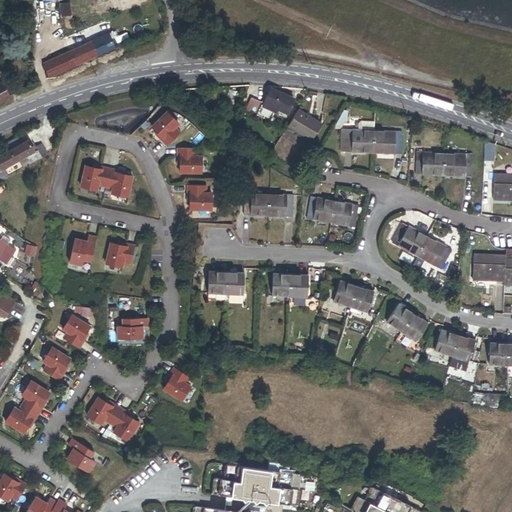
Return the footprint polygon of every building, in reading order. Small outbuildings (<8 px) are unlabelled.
[(98,56),(115,49),(109,34),(92,42),(98,56)] [(43,63),(49,78),(98,56),(92,42),(43,63)] [(0,84),(0,103),(10,98),(3,83),(0,84)] [(293,98),(270,88),(264,101),(287,112),(293,98)] [(260,102),(250,98),(244,112),(254,116),(260,102)] [(321,123),(297,108),(288,124),(312,138),(321,123)] [(180,130),(175,125),(179,121),(167,109),(151,124),(163,136),(161,137),(167,143),(180,130)] [(241,126),(237,132),(244,136),(248,130),(241,126)] [(372,152),(373,131),(345,130),(344,151),(372,152)] [(401,132),(373,131),(372,152),(400,153),(401,132)] [(9,151),(19,145),(15,138),(4,144),(9,151)] [(9,151),(0,155),(0,170),(33,152),(27,141),(19,145),(9,151)] [(40,144),(36,146),(41,156),(45,153),(40,144)] [(202,170),(202,154),(197,154),(197,146),(178,146),(178,154),(180,154),(180,170),(202,170)] [(442,175),(443,153),(415,152),(414,174),(442,175)] [(471,154),(443,153),(442,175),(470,176),(471,154)] [(106,184),(110,167),(102,165),(102,167),(86,164),(81,185),(97,188),(99,182),(106,184)] [(128,195),(133,174),(117,170),(117,168),(110,167),(106,184),(113,185),(112,192),(128,195)] [(511,174),(494,174),(493,199),(511,199),(511,174)] [(212,207),(212,191),(206,191),(206,183),(188,183),(188,191),(190,191),(190,207),(212,207)] [(267,216),(268,194),(244,193),(243,215),(267,216)] [(292,195),(268,194),(267,216),(291,216),(292,195)] [(306,218),(329,222),(333,201),(309,196),(306,218)] [(333,201),(329,222),(353,226),(357,205),(333,201)] [(416,255),(426,236),(402,222),(391,241),(416,255)] [(91,260),(96,236),(88,234),(87,239),(75,237),(70,261),(82,264),(83,258),(91,260)] [(2,236),(0,238),(0,240),(6,245),(9,241),(2,236)] [(451,250),(426,236),(416,255),(423,259),(441,268),(451,250)] [(131,262),(135,244),(127,242),(127,244),(111,241),(106,262),(122,266),(123,260),(131,262)] [(16,260),(15,258),(11,256),(14,250),(8,246),(0,257),(0,261),(10,268),(16,260)] [(504,259),(504,255),(473,254),(472,280),(503,281),(504,259)] [(416,255),(410,266),(417,270),(423,259),(416,255)] [(503,281),(503,284),(511,284),(511,258),(504,259),(503,281)] [(458,267),(451,264),(447,277),(454,279),(458,267)] [(225,272),(208,271),(207,293),(225,294),(225,272)] [(225,272),(225,294),(242,294),(243,272),(225,272)] [(271,295),(289,296),(290,274),(272,273),(271,295)] [(290,274),(289,296),(306,297),(307,275),(290,274)] [(333,301),(349,307),(357,286),(339,280),(333,301)] [(357,286),(349,307),(366,312),(373,291),(357,286)] [(0,295),(0,317),(2,319),(13,303),(0,295)] [(385,321),(400,331),(412,314),(398,303),(385,321)] [(82,338),(90,324),(72,313),(64,327),(68,330),(64,337),(80,346),(84,339),(82,338)] [(412,314),(400,331),(415,341),(427,324),(412,314)] [(143,337),(143,323),(148,323),(148,316),(123,317),(124,323),(118,323),(118,338),(143,337)] [(435,351),(451,356),(458,335),(441,330),(435,351)] [(458,335),(451,356),(468,361),(474,340),(458,335)] [(488,365),(506,365),(507,343),(489,342),(488,365)] [(62,371),(70,357),(52,346),(44,359),(48,362),(44,369),(60,379),(64,372),(62,371)] [(191,385),(186,382),(191,375),(175,366),(171,373),(173,374),(164,387),(183,399),(191,385)] [(41,404),(49,390),(31,379),(22,393),(27,396),(23,403),(39,412),(43,405),(41,404)] [(473,394),(471,407),(505,409),(505,396),(473,394)] [(111,422),(121,406),(114,402),(113,404),(99,396),(88,414),(101,422),(104,418),(111,422)] [(24,432),(32,418),(34,419),(39,412),(23,403),(19,409),(14,406),(6,421),(24,432)] [(129,439),(140,421),(126,413),(127,411),(121,406),(111,422),(118,426),(115,431),(129,439)] [(89,471),(96,459),(91,456),(94,450),(73,437),(70,443),(75,446),(68,458),(89,471)] [(268,501),(283,503),(296,505),(298,490),(288,489),(285,485),(287,473),(229,465),(227,477),(224,480),(214,479),(212,493),(242,497),(244,500),(247,498),(251,499),(252,499),(255,502),(258,500),(262,500),(265,503),(268,501)] [(18,499),(27,484),(21,479),(19,481),(5,472),(0,480),(0,494),(8,500),(11,495),(18,499)] [(358,502),(353,511),(416,511),(417,511),(374,489),(367,503),(357,497),(358,502)] [(50,511),(57,501),(50,497),(47,502),(36,495),(26,511),(50,511)] [(68,511),(69,511),(63,508),(66,503),(58,498),(57,501),(50,511),(68,511)] [(274,511),(270,511),(269,511),(268,511),(266,511),(265,511),(264,510),(264,509),(264,508),(264,507),(265,503),(262,500),(258,500),(255,502),(252,499),(251,499),(239,510),(240,511),(248,511),(249,511),(274,511)] [(280,511),(282,511),(283,503),(268,501),(265,503),(264,507),(266,505),(267,505),(269,505),(270,506),(271,507),(271,509),(271,510),(270,511),(274,511),(280,511)]
